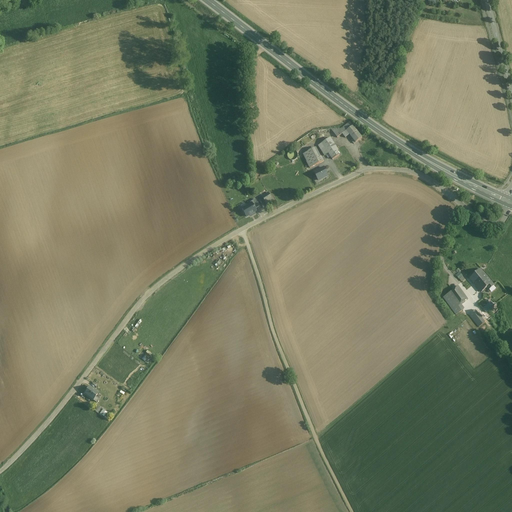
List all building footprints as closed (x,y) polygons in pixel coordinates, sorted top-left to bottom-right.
[(350,123),(341,130),(340,129),(331,130),(332,131),(337,138),(343,134),(346,138),(350,135),(356,143),(362,138),(350,123)] [(331,130),(313,131),(317,137),(319,140),(332,131),(331,130)] [(313,131),(297,143),(301,149),(317,137),(313,131)] [(330,138),(318,146),(325,156),(329,154),(332,160),(339,155),(337,151),(338,150),(330,138)] [(322,158),(317,148),(312,150),(317,160),(322,158)] [(292,150),(291,151),(290,151),(289,151),(289,152),(288,152),(288,153),(287,154),(287,155),(287,156),(287,157),(287,158),(288,159),(289,160),(290,161),(291,161),(292,161),(293,161),(294,161),(294,160),(295,160),(296,159),(297,158),(297,157),(297,156),(297,155),(297,154),(297,153),(296,152),(295,151),(294,151),(293,150),(292,150)] [(312,150),(303,155),(310,169),(319,164),(317,160),(312,150)] [(324,168),(315,173),(319,181),(328,176),(324,168)] [(268,193),(262,197),(265,203),(272,199),(268,193)] [(251,204),(242,209),(246,217),(250,215),(250,216),(254,214),(254,213),(256,211),(255,209),(259,206),(255,199),(250,202),(251,204)] [(494,286),(481,270),(470,279),(481,293),(487,288),(489,290),(494,286)] [(462,282),(465,279),(460,273),(456,275),(462,282)] [(468,300),(459,287),(449,294),(458,307),(461,305),(468,300)] [(458,307),(449,294),(444,298),(456,315),(464,310),(461,305),(458,307)] [(490,301),(482,309),(486,313),(494,305),(490,301)] [(485,323),(477,313),(471,318),(479,328),(485,323)] [(98,393),(90,387),(84,394),(93,401),(93,400),(95,397),(98,393)]
